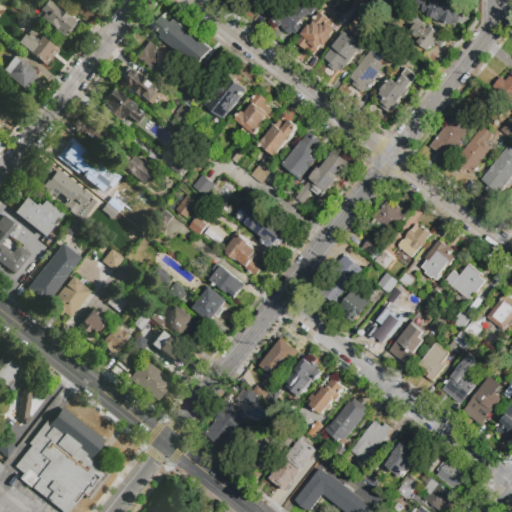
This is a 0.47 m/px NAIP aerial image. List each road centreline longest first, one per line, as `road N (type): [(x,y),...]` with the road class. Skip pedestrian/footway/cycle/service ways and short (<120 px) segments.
road 1 (residential): [(115,511),(495,21)]
road 2 (residential): [(192,0),(511,254)]
road 3 (secondary): [(0,308),(255,511)]
road 4 (residential): [(279,302),(511,476)]
road 5 (tertiary): [(10,158),(115,25)]
